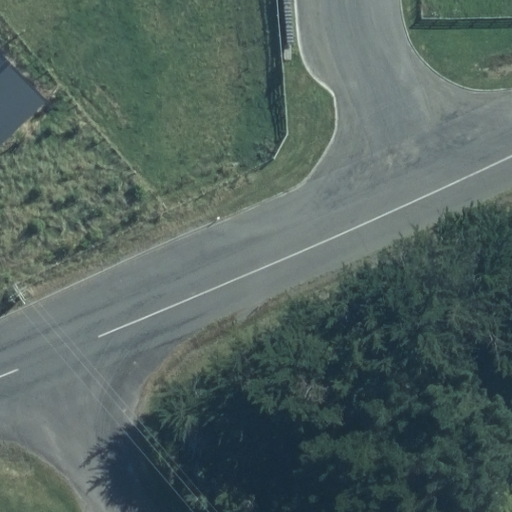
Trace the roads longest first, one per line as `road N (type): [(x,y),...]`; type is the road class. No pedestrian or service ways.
road 1 (unclassified): [(57,357),(427,196)]
road 2 (residential): [(427,196),(364,48),(358,0)]
road 3 (unclassified): [(125,511),(57,357)]
